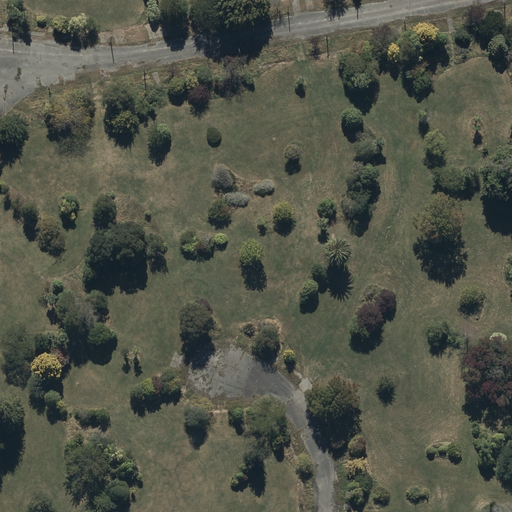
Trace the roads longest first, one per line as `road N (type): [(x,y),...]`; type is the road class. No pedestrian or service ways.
road 1 (track): [(28,56),(112,56),(427,0)]
road 2 (track): [(326,511),(324,467),(297,410),(271,386),(219,372)]
